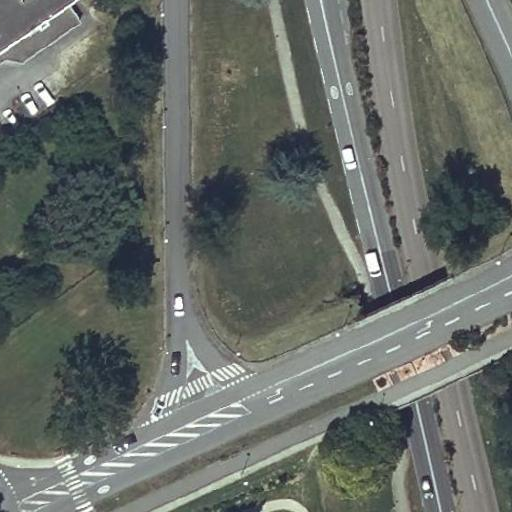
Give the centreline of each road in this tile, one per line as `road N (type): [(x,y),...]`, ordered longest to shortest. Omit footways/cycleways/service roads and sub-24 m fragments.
road 1 (primary): [(322,5),(437,511)]
road 2 (primary): [(176,0),(181,311)]
road 3 (residential): [(273,392),(511,270)]
road 4 (residential): [(5,511),(151,448)]
road 5 (primary): [(181,311),(176,362),(151,448)]
road 6 (residential): [(151,448),(273,392)]
road 7 (primary): [(181,311),(226,373),(273,392)]
